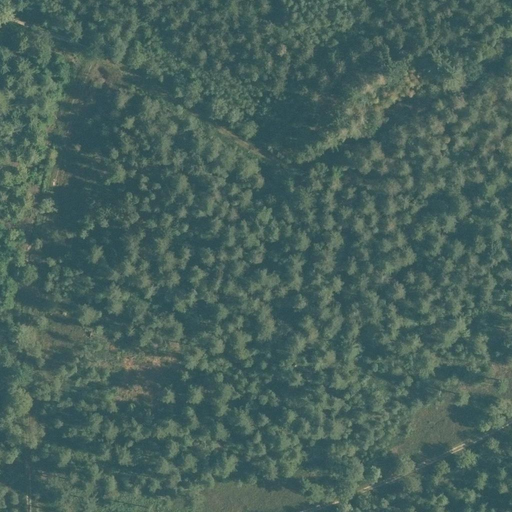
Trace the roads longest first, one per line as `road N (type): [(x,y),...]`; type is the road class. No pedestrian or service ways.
road 1 (track): [(97,51),(265,156),(298,165),(479,68),(511,39)]
road 2 (track): [(30,511),(36,306),(72,114),(97,51)]
road 3 (track): [(312,511),(511,419)]
